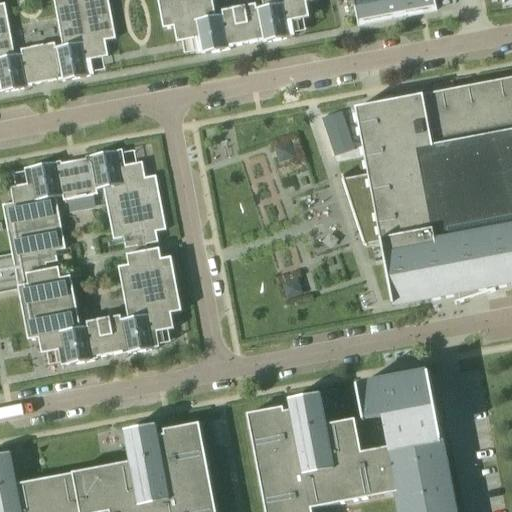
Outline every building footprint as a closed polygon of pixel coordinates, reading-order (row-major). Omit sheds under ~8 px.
[(262,0),(264,9),(257,10),(256,5),(222,12),(223,17),(216,18),(212,0),(53,0),(63,47),(56,48),(55,44),(21,50),(22,55),(15,56),(5,4),(0,5),(0,93),(31,88),(30,86),(59,80),(60,82),(92,76),(89,61),(108,57),(105,41),(116,39),(108,0),(157,0),(164,30),(174,28),(177,44),(197,40),(199,56),(232,50),(232,47),(260,42),(261,44),(293,38),(290,22),(310,19),(307,3),(317,1),(316,0),(352,0),(358,26),(437,11),(434,0),(262,0)] [(511,0),(502,0),(505,9),(506,8),(505,2),(511,1),(511,0)] [(365,246),(366,246),(381,243),(393,307),(472,292),(472,294),(486,291),(486,289),(511,284),(511,79),(355,109),(368,175),(344,180),(343,175),(341,176),(365,246)] [(97,361),(96,359),(99,358),(125,353),(126,355),(158,349),(155,334),(174,330),(171,314),(182,312),(172,258),(162,260),(160,250),(148,252),(147,248),(147,245),(158,243),(156,232),(166,231),(156,177),(146,179),(143,163),(123,167),(120,151),(88,157),(88,159),(59,165),(59,162),(26,169),(29,184),(10,188),(13,204),(3,206),(12,258),(16,278),(0,281),(0,291),(18,288),(28,341),(39,340),(42,355),(61,351),(64,367),(97,361)] [(12,258),(0,260),(0,281),(16,278),(12,258)] [(312,511),(312,510),(345,504),(397,494),(400,511),(454,511),(428,374),(376,384),(377,390),(359,394),(358,387),(356,387),(356,389),(363,423),(365,422),(364,421),(383,418),(389,449),(362,454),(355,421),(326,426),(320,395),(289,401),(291,412),(284,413),(284,409),(247,416),(265,511),(216,511),(200,425),(164,431),(165,436),(158,437),(156,426),(125,432),(131,463),(17,485),(11,454),(0,455),(0,511),(312,511)]
